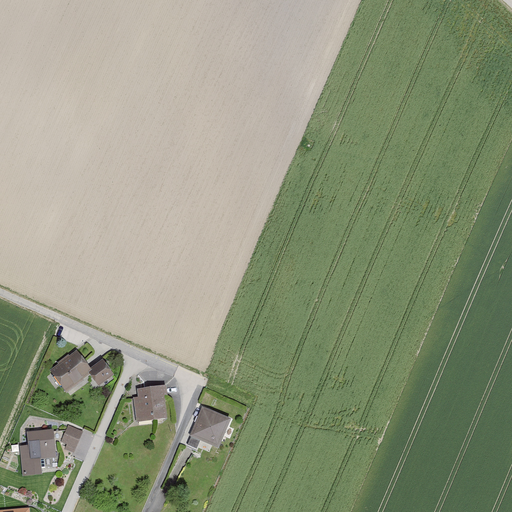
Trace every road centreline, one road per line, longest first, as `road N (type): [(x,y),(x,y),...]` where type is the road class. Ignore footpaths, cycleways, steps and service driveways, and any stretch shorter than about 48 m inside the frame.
road 1 (residential): [(134,353),(200,381),(146,511)]
road 2 (residential): [(134,353),(69,511)]
road 3 (residential): [(0,293),(134,353)]
